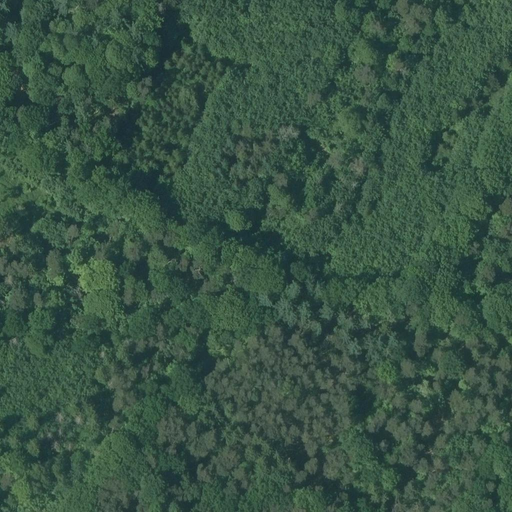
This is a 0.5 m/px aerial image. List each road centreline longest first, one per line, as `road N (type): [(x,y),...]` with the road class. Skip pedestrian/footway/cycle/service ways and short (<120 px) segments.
road 1 (track): [(0,141),(274,281),(446,312)]
road 2 (track): [(446,312),(268,511)]
